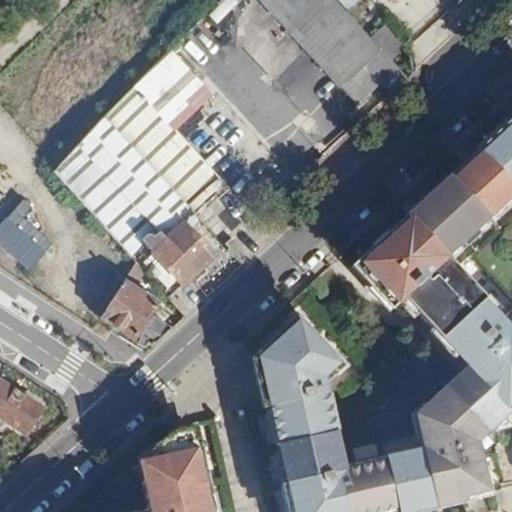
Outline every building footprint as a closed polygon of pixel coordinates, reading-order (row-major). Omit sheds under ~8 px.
[(398,47),(379,26),(367,38),(386,58),(398,47)] [(367,38),(356,28),(315,67),(351,104),(374,84),(383,94),(403,76),(386,58),(367,38)] [(129,89),(98,120),(190,213),(222,183),(129,89)] [(475,146),(511,185),(511,108),(474,144),(475,146)] [(190,213),(98,120),(76,143),(193,271),(210,255),(180,225),(190,213)] [(193,271),(76,143),(51,172),(128,255),(143,243),(180,285),(193,271)] [(447,171),(486,214),(511,189),(511,185),(475,146),(447,171)] [(447,171),(404,210),(444,254),(486,214),(447,171)] [(392,300),(398,295),(444,254),(404,210),(353,256),(392,300)] [(51,245),(11,213),(0,224),(0,246),(28,270),(51,245)] [(398,295),(434,335),(480,294),(444,254),(398,295)] [(144,342),(169,303),(129,277),(104,317),(144,342)] [(480,294),(434,335),(462,365),(501,408),(511,398),(511,309),(502,318),(480,294)] [(269,409),(276,441),(334,428),(324,386),(344,369),(298,318),(252,360),(263,411),(269,409)] [(418,443),(433,510),(489,496),(476,439),(493,424),(510,420),(509,415),(505,412),(501,408),(462,365),(440,384),(410,411),(418,443)] [(0,418),(25,434),(40,411),(0,385),(0,418)] [(276,441),(286,486),(335,465),(335,461),(340,460),(334,428),(276,441)] [(191,430),(171,435),(142,461),(147,483),(142,484),(148,511),(215,511),(202,455),(197,456),(191,430)] [(422,511),(433,510),(418,443),(380,451),(393,511),(422,511)] [(393,511),(380,451),(340,460),(335,461),(335,465),(345,511),(393,511)] [(345,511),(335,465),(286,486),(281,487),(284,511),(345,511)]
